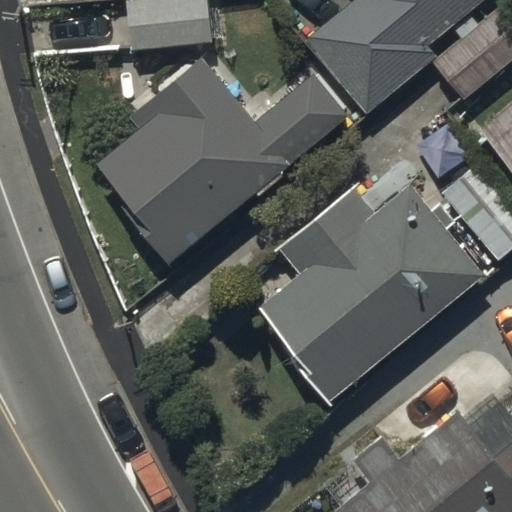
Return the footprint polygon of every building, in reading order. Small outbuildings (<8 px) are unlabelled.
[(207,0),(127,7),(131,55),(211,48),(207,0)] [(355,0),(358,3),(306,44),(366,118),(369,122),(434,69),(438,66),(435,62),(426,50),(487,0),(355,0)] [(511,36),(497,18),(438,66),(434,69),(464,106),(511,67),(511,36)] [(256,132),(202,68),(133,126),(142,137),(95,176),(144,233),(139,237),(172,275),(352,123),(316,81),(256,132)] [(511,171),(511,114),(484,138),(511,171)] [(445,204),(502,269),(511,259),(511,210),(479,174),(445,204)] [(259,320),(335,410),(485,283),(447,237),(457,228),(441,210),(432,217),(411,193),(377,222),(354,196),(281,258),(302,283),(259,320)] [(511,511),(511,401),(503,409),(494,399),(464,425),(460,419),(403,468),(382,444),(353,469),(372,491),(346,511),(511,511)]
